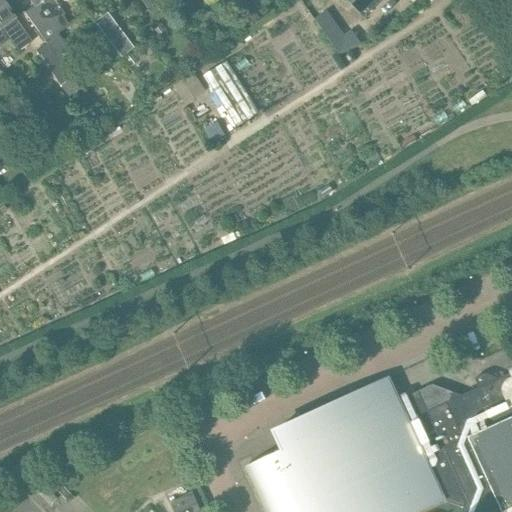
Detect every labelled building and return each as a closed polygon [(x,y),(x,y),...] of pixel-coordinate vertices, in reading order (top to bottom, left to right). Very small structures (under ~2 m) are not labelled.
[(0,0),(0,74),(0,45),(7,40),(16,53),(31,43),(0,0)] [(29,0),(33,5),(23,12),(46,44),(45,44),(61,65),(69,59),(73,57),(56,34),(68,25),(61,16),(63,15),(52,0),(29,0)] [(156,0),(140,0),(146,8),(156,0)] [(260,22),(245,0),(244,0),(226,13),(242,34),(260,22)] [(380,0),(344,0),(362,18),(380,0)] [(344,35),(327,10),(315,18),(339,54),(362,42),(352,30),(344,35)] [(132,49),(107,13),(94,22),(109,42),(120,57),(132,49)] [(109,42),(97,51),(108,66),(120,57),(109,42)] [(61,65),(45,44),(35,52),(59,86),(71,78),(61,65)] [(69,59),(61,65),(71,78),(74,83),(82,77),(69,59)] [(204,72),(235,124),(256,112),(226,60),(204,72)] [(255,463),(250,466),(268,505),(263,508),(260,510),(260,511),(264,509),(265,511),(418,511),(443,501),(443,500),(450,503),(458,506),(455,511),(511,511),(511,372),(499,378),(485,374),(475,378),(479,388),(462,396),(451,392),(433,385),(392,403),(382,381),(278,428),(283,440),(287,449),(255,463)] [(201,511),(197,491),(170,497),(173,511),(201,511)]
